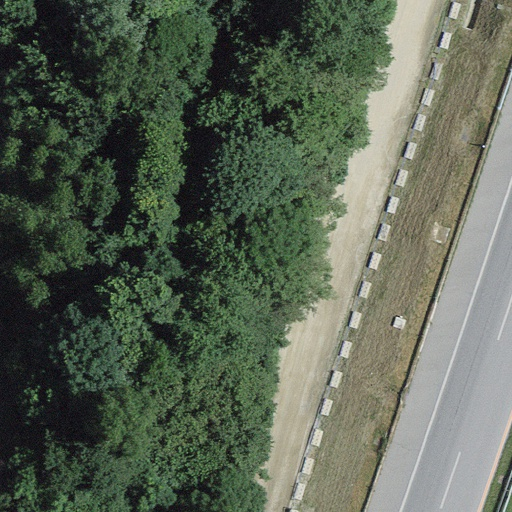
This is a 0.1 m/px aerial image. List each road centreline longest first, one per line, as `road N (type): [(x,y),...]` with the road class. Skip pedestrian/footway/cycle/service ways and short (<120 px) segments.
road 1 (track): [(410,0),(266,511)]
road 2 (motorway): [(511,292),(436,511)]
